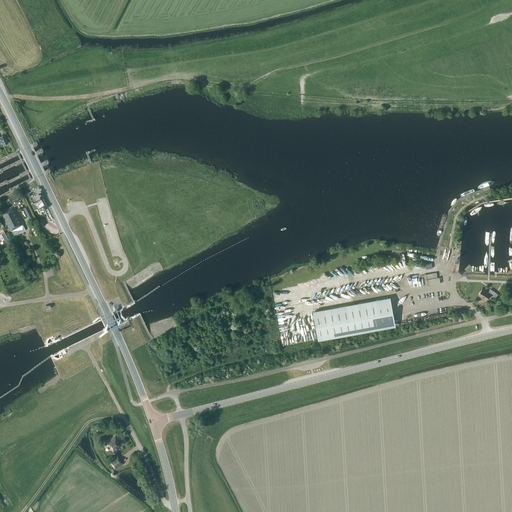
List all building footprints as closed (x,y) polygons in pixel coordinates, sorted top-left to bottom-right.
[(0,141),(1,144),(3,143),(4,144),(8,142),(4,134),(0,135),(0,141)] [(38,188),(29,192),(28,192),(33,202),(31,203),(34,210),(38,209),(38,211),(47,207),(43,198),(43,197),(38,188)] [(24,222),(15,206),(18,204),(17,201),(20,199),(16,193),(9,197),(12,203),(13,203),(14,205),(1,212),(8,224),(7,225),(10,230),(13,228),(16,234),(25,229),(22,224),(24,222)] [(28,218),(32,215),(28,206),(23,208),(28,218)] [(46,209),(51,221),(54,220),(48,208),(46,209)] [(46,224),(43,217),(38,220),(41,227),(46,224)] [(493,297),(496,293),(490,289),(488,293),(482,289),(478,295),(486,300),(490,294),(493,297)] [(314,312),(318,339),(394,325),(389,298),(314,312)] [(120,447),(127,442),(124,437),(119,441),(116,436),(106,442),(113,452),(120,447)] [(109,460),(115,469),(123,463),(117,455),(109,460)]
